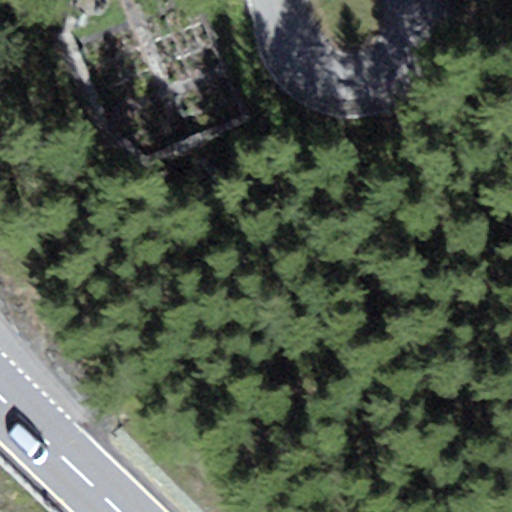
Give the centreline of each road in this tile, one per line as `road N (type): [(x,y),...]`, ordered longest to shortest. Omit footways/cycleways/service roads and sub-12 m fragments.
road 1 (residential): [(273,0),(294,48),(326,79),(361,84),(392,76),(410,58),(414,0)]
road 2 (primary): [(120,511),(0,396)]
